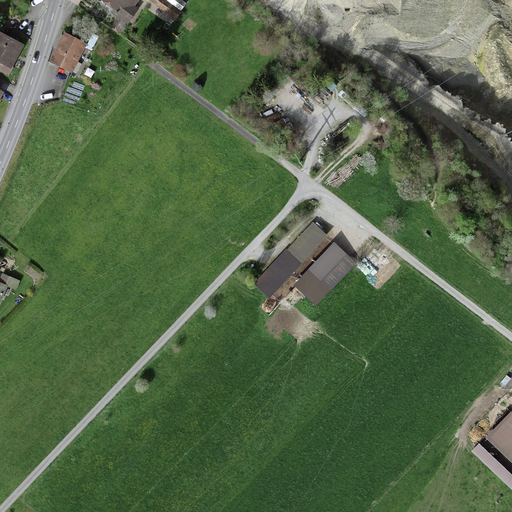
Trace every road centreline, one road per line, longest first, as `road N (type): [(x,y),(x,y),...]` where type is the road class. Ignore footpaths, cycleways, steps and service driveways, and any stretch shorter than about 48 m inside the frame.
road 1 (track): [(0,511),(306,185),(511,340)]
road 2 (track): [(148,65),(306,185)]
road 3 (secondary): [(0,162),(56,0)]
